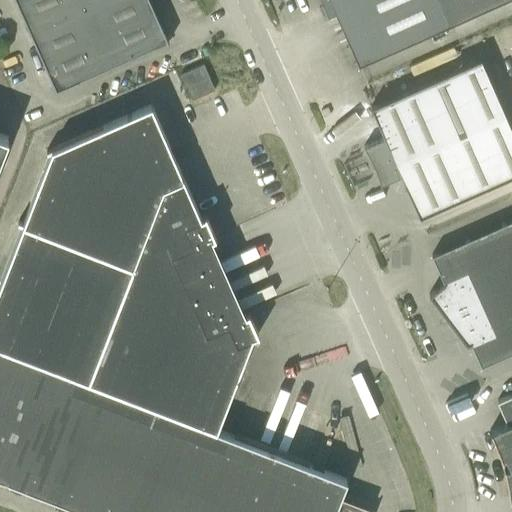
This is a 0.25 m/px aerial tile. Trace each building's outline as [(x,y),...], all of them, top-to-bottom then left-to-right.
[(16,0),(56,89),(168,39),(150,0),(16,0)] [(325,0),(332,17),(337,15),(358,64),(452,23),(502,0),(325,0)] [(511,175),(511,129),(481,58),(376,104),(371,107),(384,137),(364,146),(371,159),(376,170),(381,184),(401,175),(419,217),(511,175)] [(180,74),(192,100),(215,89),(203,64),(180,74)] [(0,476),(93,511),(365,511),(367,508),(339,497),(346,478),(216,428),(252,335),(256,333),(257,334),(258,333),(248,311),(243,313),(210,238),(215,235),(205,213),(204,213),(204,214),(200,216),(200,215),(151,104),(46,150),(47,152),(50,151),(0,280),(0,476)] [(481,365),(511,351),(511,218),(432,254),(444,282),(429,293),(467,343),(470,342),(481,365)] [(508,493),(509,499),(510,499),(510,498),(511,497),(511,393),(497,400),(507,424),(491,431),(490,430),(489,430),(495,444),(503,468),(508,493)]
